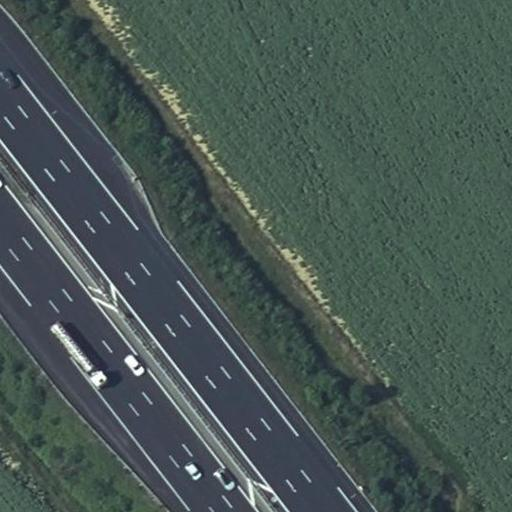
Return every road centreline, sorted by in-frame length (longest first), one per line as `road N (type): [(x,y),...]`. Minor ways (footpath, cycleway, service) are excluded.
road 1 (motorway): [(320,511),(0,99)]
road 2 (motorway): [(0,225),(223,511)]
